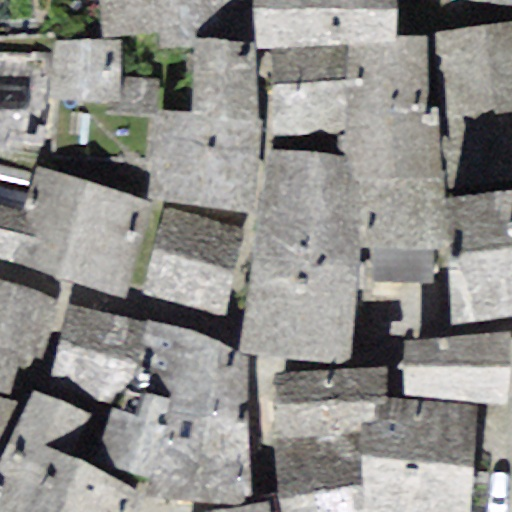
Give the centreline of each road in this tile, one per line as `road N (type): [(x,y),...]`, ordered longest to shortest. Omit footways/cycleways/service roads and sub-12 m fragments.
road 1 (residential): [(237,351),(263,125),(260,58),(238,0)]
road 2 (residential): [(511,324),(400,336),(350,368),(268,367),(237,351)]
road 3 (residential): [(237,351),(203,328),(0,277)]
road 4 (residential): [(272,511),(237,351)]
